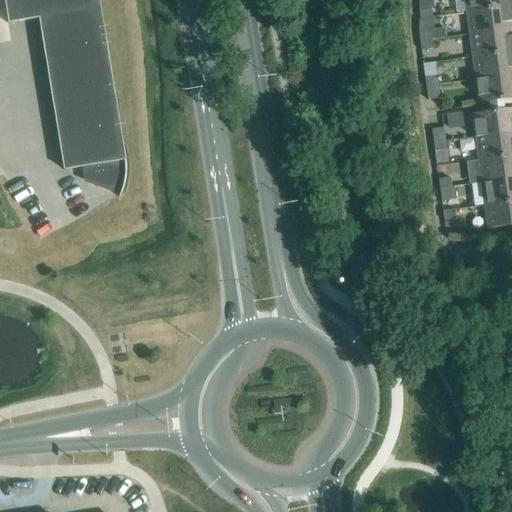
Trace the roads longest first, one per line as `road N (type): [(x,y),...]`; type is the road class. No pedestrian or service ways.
road 1 (primary): [(282,264),(240,0)]
road 2 (primary): [(327,472),(360,435),(367,383),(354,351),(304,306),(282,264)]
road 3 (primary): [(190,0),(227,228)]
road 4 (primary): [(312,480),(341,425),(346,395),(332,361),(295,332)]
road 5 (unclassified): [(190,400),(82,420),(52,437)]
road 6 (unclassified): [(52,437),(193,439)]
road 7 (primary): [(251,331),(212,398),(215,440)]
